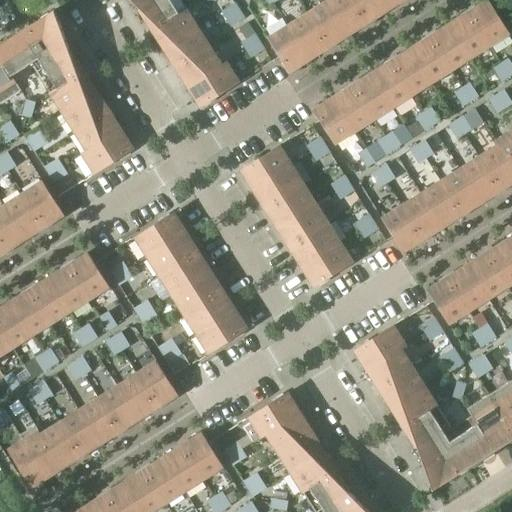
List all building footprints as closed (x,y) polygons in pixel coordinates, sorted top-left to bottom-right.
[(181,0),(150,0),(139,7),(141,8),(139,10),(152,29),(186,7),(181,0)] [(353,0),(328,0),(327,1),(349,35),(368,23),(353,0)] [(387,11),(380,0),(353,0),(368,23),(387,11)] [(404,0),(380,0),(387,11),(404,0)] [(488,0),(487,0),(469,12),(491,46),(510,34),(488,0)] [(327,1),(308,13),(330,47),(349,35),(327,1)] [(227,19),(241,10),(236,3),(222,11),(227,19)] [(198,27),(186,7),(152,29),(164,49),(198,27)] [(55,9),(0,44),(0,57),(12,76),(13,75),(32,63),(37,71),(44,66),(45,67),(70,51),(55,9)] [(232,27),(245,18),(241,10),(227,19),(232,27)] [(491,46),(469,12),(450,24),(471,58),(491,46)] [(308,13),(289,25),(310,60),(330,47),(308,13)] [(450,24),(430,36),(452,71),(471,58),(450,24)] [(310,60),(289,25),(268,38),(290,72),(310,60)] [(210,46),(198,27),(164,49),(176,68),(210,46)] [(247,50),(260,42),(255,34),(242,43),(247,50)] [(430,36),(411,48),(433,83),(452,71),(430,36)] [(252,58),(265,49),(260,42),(247,50),(252,58)] [(222,65),(210,46),(176,68),(188,87),(227,62),(222,65)] [(433,83),(411,48),(392,60),(414,95),(433,83)] [(71,53),(70,51),(45,67),(44,66),(37,71),(51,93),(85,71),(73,52),(71,53)] [(12,76),(0,57),(0,104),(22,91),(13,75),(12,76)] [(511,63),(509,59),(501,63),(510,77),(511,75),(511,63)] [(414,95),(392,60),(372,73),(394,107),(414,95)] [(227,62),(188,87),(196,99),(200,96),(206,104),(240,82),(227,62)] [(510,77),(501,63),(494,68),(502,82),(510,77)] [(85,71),(51,93),(63,112),(97,91),(85,71)] [(372,73),(353,85),(375,119),(394,107),(372,73)] [(470,83),(463,88),(471,101),(479,97),(470,83)] [(375,119),(353,85),(334,97),(356,131),(375,119)] [(471,101),(463,88),(455,93),(464,106),(471,101)] [(511,104),(511,101),(505,90),(489,100),(498,113),(511,104)] [(97,91),(63,112),(75,132),(109,110),(97,91)] [(356,131),(334,97),(314,110),(336,144),(356,131)] [(23,115),(32,118),(36,103),(27,100),(23,115)] [(432,107),(424,112),(433,126),(440,121),(432,107)] [(484,122),(475,109),(464,116),(473,129),(484,122)] [(122,129),(109,110),(75,132),(87,150),(82,153),(83,154),(122,129)] [(433,126),(424,112),(417,117),(425,131),(433,126)] [(473,129),(464,116),(456,121),(465,134),(473,129)] [(11,121),(3,126),(12,140),(20,135),(11,121)] [(465,134),(456,121),(449,125),(457,139),(465,134)] [(12,140),(3,126),(0,128),(0,137),(4,144),(12,140)] [(30,144),(43,135),(39,127),(25,136),(30,144)] [(129,141),(122,129),(83,154),(95,173),(95,174),(130,152),(124,144),(129,141)] [(511,131),(497,141),(511,165),(511,131)] [(393,132),(386,137),(394,150),(402,145),(393,132)] [(48,143),(43,135),(30,144),(35,151),(48,143)] [(312,153),(325,145),(321,137),(307,146),(312,153)] [(394,150),(386,137),(378,141),(387,155),(394,150)] [(434,154),(425,140),(418,145),(426,159),(434,154)] [(498,145),(480,157),(501,191),(511,184),(511,165),(497,141),(496,141),(498,145)] [(258,187),(292,165),(280,145),(245,167),(258,187)] [(317,161),(330,152),(325,145),(312,153),(317,161)] [(426,159),(418,145),(410,150),(419,163),(426,159)] [(367,167),(375,162),(366,149),(359,154),(367,167)] [(16,166),(8,152),(0,157),(9,171),(16,166)] [(9,171),(0,157),(0,173),(1,176),(9,171)] [(480,157),(460,169),(482,203),(501,191),(480,157)] [(50,175),(63,166),(58,159),(45,167),(50,175)] [(292,165),(258,187),(270,206),(305,185),(292,165)] [(396,178),(387,165),(379,169),(388,183),(396,178)] [(68,174),(63,166),(50,175),(54,182),(68,174)] [(388,183),(379,169),(372,174),(380,188),(388,183)] [(460,169),(441,181),(463,215),(482,203),(460,169)] [(336,192),(350,183),(345,175),(331,184),(336,192)] [(43,181),(23,193),(45,228),(65,215),(43,181)] [(441,181),(422,193),(444,227),(463,215),(441,181)] [(341,199),(355,191),(350,183),(336,192),(341,199)] [(317,204),(305,185),(270,206),(282,226),(317,204)] [(23,193),(4,205),(26,240),(45,228),(23,193)] [(422,193),(402,205),(424,240),(444,227),(422,193)] [(317,204),(282,226),(294,245),(329,223),(317,204)] [(26,240),(4,205),(0,207),(0,241),(6,252),(26,240)] [(424,240),(402,205),(382,218),(404,252),(424,240)] [(361,230),(374,222),(369,214),(356,223),(361,230)] [(148,257),(182,235),(170,215),(135,237),(148,257)] [(365,238),(379,229),(374,222),(361,230),(365,238)] [(329,223),(294,245),(307,264),(341,242),(329,223)] [(194,254),(182,235),(148,257),(160,276),(194,254)] [(511,250),(506,240),(486,253),(508,287),(511,284),(511,250)] [(354,262),(341,242),(307,264),(319,284),(354,262)] [(69,265),(90,299),(110,287),(88,252),(69,265)] [(508,287),(486,253),(467,265),(489,299),(508,287)] [(206,274),(194,254),(160,276),(172,295),(206,274)] [(115,278),(128,269),(124,262),(110,270),(115,278)] [(69,265),(49,277),(71,312),(90,299),(69,265)] [(467,265),(448,277),(470,311),(489,299),(467,265)] [(133,277),(128,269),(115,278),(120,286),(133,277)] [(206,274),(172,295),(184,315),(219,293),(206,274)] [(71,312),(49,277),(30,289),(52,324),(71,312)] [(470,311),(448,277),(428,290),(449,324),(470,311)] [(30,289),(11,302),(33,336),(52,324),(30,289)] [(219,293),(184,315),(196,334),(231,312),(219,293)] [(139,316),(153,308),(148,300),(134,309),(139,316)] [(11,302),(0,308),(0,327),(13,348),(33,336),(11,302)] [(158,315),(153,308),(139,316),(144,324),(158,315)] [(109,330),(117,325),(109,312),(101,317),(109,330)] [(231,312),(196,334),(209,354),(244,332),(231,312)] [(425,333),(439,324),(434,316),(420,325),(425,333)] [(89,324),(82,329),(90,342),(98,338),(89,324)] [(430,340),(443,331),(439,324),(425,333),(430,340)] [(488,324),(480,329),(489,342),(496,337),(488,324)] [(407,346),(394,325),(368,342),(369,342),(360,348),(365,355),(360,358),(367,370),(402,348),(402,349),(407,346)] [(0,327),(0,368),(0,369),(0,368),(0,356),(13,348),(0,327)] [(90,342),(82,329),(74,334),(83,347),(90,342)] [(489,342),(480,329),(473,334),(481,347),(489,342)] [(130,346),(122,332),(114,337),(123,351),(130,346)] [(123,351),(114,337),(106,342),(115,356),(123,351)] [(164,355),(177,346),(172,339),(159,347),(164,355)] [(182,354),(177,346),(164,355),(168,362),(182,354)] [(51,348),(43,353),(52,367),(59,362),(56,356),(54,353),(51,348)] [(367,370),(380,390),(414,368),(402,348),(367,370)] [(446,365),(459,356),(454,348),(441,357),(446,365)] [(58,350),(54,353),(56,356),(59,362),(64,359),(58,350)] [(52,367),(43,353),(36,358),(44,372),(52,367)] [(493,369),(485,355),(477,360),(485,373),(493,369)] [(450,372),(464,364),(459,356),(446,365),(450,372)] [(92,370),(83,357),(76,361),(84,375),(92,370)] [(33,360),(24,366),(27,370),(33,379),(41,373),(33,360)] [(485,373),(477,360),(469,365),(478,378),(485,373)] [(84,375),(76,361),(68,366),(76,380),(84,375)] [(157,361),(137,373),(159,408),(179,395),(157,361)] [(392,409),(426,387),(414,368),(380,390),(392,409)] [(13,391),(21,386),(12,373),(4,378),(13,391)] [(137,373),(118,385),(140,420),(159,408),(137,373)] [(53,395),(45,381),(37,386),(46,400),(53,395)] [(462,400),(466,384),(457,381),(453,397),(462,400)] [(511,384),(510,382),(489,395),(511,431),(511,384)] [(140,420),(118,385),(99,397),(120,432),(140,420)] [(46,400),(37,386),(29,391),(38,404),(46,400)] [(405,429),(439,407),(426,387),(392,409),(405,429)] [(511,440),(511,431),(489,395),(467,409),(477,424),(495,451),(511,440)] [(267,434),(301,412),(293,400),(289,403),(284,396),(275,402),(275,401),(249,417),(262,437),(267,434)] [(99,397),(79,410),(101,444),(120,432),(99,397)] [(12,421),(3,407),(0,409),(0,418),(4,425),(12,421)] [(419,448),(452,428),(452,427),(439,407),(405,429),(416,448),(418,447),(419,448)] [(79,410),(60,422),(82,456),(101,444),(79,410)] [(313,432),(301,412),(267,434),(279,454),(313,432)] [(82,456),(60,422),(41,434),(36,425),(35,425),(63,469),(82,456)] [(477,424),(458,437),(456,437),(462,447),(474,465),(495,451),(477,424)] [(63,469),(35,425),(21,435),(48,478),(63,469)] [(452,428),(419,448),(426,469),(462,447),(456,437),(458,437),(452,428)] [(202,432),(183,445),(204,479),(224,467),(202,432)] [(291,473),(325,451),(313,432),(279,454),(291,473)] [(48,478),(21,435),(20,435),(23,440),(9,450),(23,473),(18,476),(34,501),(48,492),(42,482),(48,478)] [(229,458),(242,449),(237,442),(224,450),(229,458)] [(204,479),(183,445),(163,457),(185,491),(204,479)] [(474,465),(462,447),(426,469),(434,490),(474,465)] [(247,457),(242,449),(229,458),(234,466),(247,457)] [(304,493),(338,471),(325,451),(291,473),(304,493)] [(185,491),(163,457),(144,469),(166,504),(185,491)] [(144,469),(125,481),(144,511),(152,511),(166,504),(144,469)] [(315,511),(318,511),(349,492),(348,491),(350,490),(338,471),(304,493),(315,511)] [(249,489),(262,481),(257,473),(244,482),(249,489)] [(144,511),(125,481),(106,494),(117,511),(144,511)] [(267,488),(262,481),(249,489),(253,497),(267,488)] [(223,492),(215,496),(224,510),(231,505),(223,492)] [(358,511),(365,508),(349,492),(318,511),(358,511)] [(117,511),(106,494),(86,506),(90,511),(117,511)] [(220,511),(224,510),(215,496),(207,501),(214,511),(220,511)] [(288,501),(272,499),(271,508),(287,510),(288,501)] [(258,511),(252,502),(245,507),(247,511),(258,511)]
